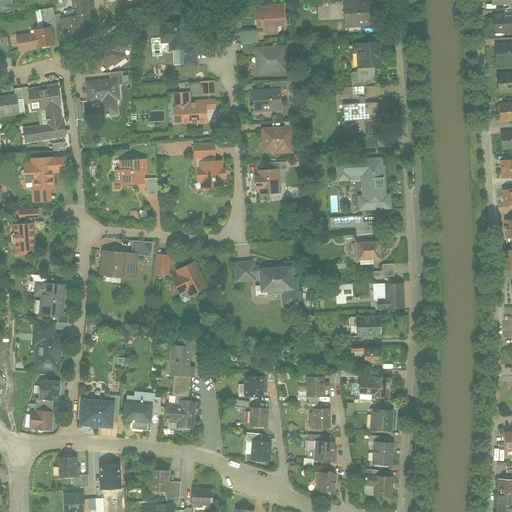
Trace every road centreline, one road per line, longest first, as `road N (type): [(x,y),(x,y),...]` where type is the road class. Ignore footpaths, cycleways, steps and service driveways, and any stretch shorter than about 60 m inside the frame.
road 1 (residential): [(69,443),(89,234),(216,240),(234,227),(240,172),(234,73),(225,54)]
road 2 (residential): [(479,0),(488,160),(485,511)]
road 3 (residential): [(403,0),(410,287),(404,511)]
road 4 (residential): [(69,443),(214,459)]
road 5 (residential): [(0,68),(80,50),(96,25),(94,0)]
road 6 (residential): [(349,511),(337,390)]
